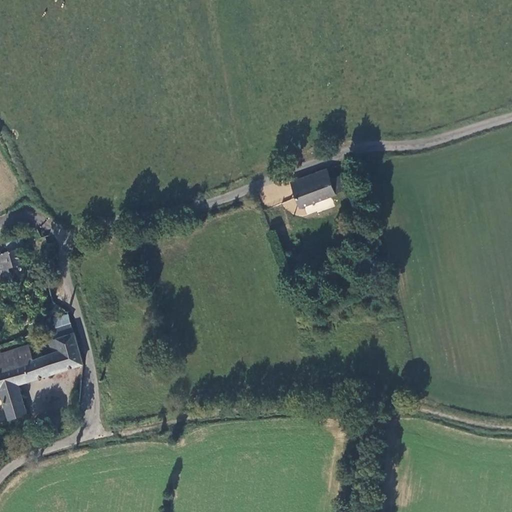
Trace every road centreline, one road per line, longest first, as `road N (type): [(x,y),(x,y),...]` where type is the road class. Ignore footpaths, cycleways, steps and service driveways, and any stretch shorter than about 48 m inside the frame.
road 1 (unclassified): [(511,116),(436,141),(350,149),(197,207),(73,233),(64,265),(88,352),(91,425),(0,474)]
road 2 (track): [(511,428),(374,404),(237,411),(87,432)]
